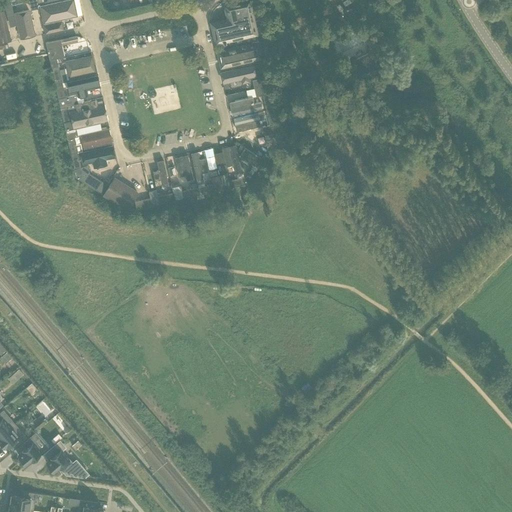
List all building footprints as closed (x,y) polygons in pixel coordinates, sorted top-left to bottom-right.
[(0,2),(0,9),(5,9),(7,17),(14,15),(11,5),(10,0),(0,2)] [(30,4),(31,9),(38,8),(38,6),(36,0),(10,0),(11,5),(26,2),(30,4)] [(74,0),(60,0),(40,5),(45,22),(78,13),(74,0)] [(227,20),(211,24),(215,44),(223,42),(223,43),(226,43),(226,42),(247,37),(257,35),(252,15),(249,0),(224,6),(227,20)] [(30,8),(14,12),(20,37),(35,34),(30,8)] [(4,10),(0,10),(0,42),(11,40),(4,10)] [(43,25),(45,34),(56,31),(54,23),(43,25)] [(366,24),(359,27),(360,30),(367,33),(370,32),(366,24)] [(249,44),(217,52),(221,67),(261,58),(262,58),(258,40),(257,35),(247,37),(249,44)] [(77,41),(76,36),(48,42),(45,42),(48,56),(49,60),(57,59),(64,57),(61,45),(77,41)] [(86,45),(86,42),(62,47),(65,57),(85,52),(84,46),(86,45)] [(368,53),(356,58),(363,74),(384,65),(374,43),(371,44),(368,53)] [(92,56),(64,62),(68,81),(96,74),(92,56)] [(57,59),(49,60),(49,61),(54,84),(62,82),(57,59)] [(262,62),(255,63),(259,79),(266,77),(265,74),(263,62),(262,62)] [(247,69),(221,75),(223,82),(249,76),(247,69)] [(97,77),(67,83),(69,95),(100,89),(97,77)] [(268,84),(266,77),(259,79),(252,80),(256,97),(262,95),(265,109),(273,108),(268,84)] [(55,84),(60,107),(67,106),(78,103),(76,94),(65,97),(62,82),(54,84),(55,84)] [(236,108),(231,109),(232,115),(262,109),(260,102),(254,104),(252,97),(234,101),(236,108)] [(108,120),(105,106),(97,107),(96,102),(76,106),(77,112),(71,113),(74,127),(108,120)] [(65,129),(65,130),(72,129),(67,106),(60,107),(65,129)] [(262,128),(252,130),(254,138),(264,135),(278,132),(273,108),(265,109),(266,110),(269,125),(262,127),(262,128)] [(263,112),(234,118),(237,131),(254,127),(260,126),(258,120),(264,118),(263,112)] [(65,130),(70,154),(78,152),(81,151),(80,145),(76,146),(74,137),(78,136),(76,128),(72,129),(65,130)] [(80,138),(83,152),(112,145),(109,131),(80,138)] [(241,171),(236,146),(222,149),(226,169),(233,167),(234,173),(241,171)] [(115,159),(112,147),(81,154),(84,166),(93,164),(94,169),(107,166),(106,161),(115,159)] [(245,148),(239,156),(253,165),(247,175),(250,177),(262,158),(245,148)] [(78,152),(70,154),(75,177),(76,177),(90,187),(96,190),(101,182),(90,174),(88,167),(87,166),(81,167),(78,152)] [(199,160),(198,153),(191,155),(197,184),(204,183),(202,175),(208,173),(205,159),(199,160)] [(194,180),(189,156),(176,159),(180,178),(187,177),(188,182),(194,180)] [(156,164),(161,188),(170,185),(164,162),(156,164)] [(244,185),(243,177),(228,181),(227,175),(218,176),(222,190),(244,185)] [(212,184),(196,188),(198,195),(199,195),(200,195),(222,190),(218,176),(215,177),(210,178),(212,184)] [(114,178),(103,195),(126,210),(137,193),(114,178)] [(172,187),(173,193),(175,200),(176,200),(183,198),(198,195),(196,188),(195,184),(190,185),(190,189),(181,191),(180,185),(172,187)] [(156,190),(148,192),(150,198),(151,205),(159,204),(175,200),(173,193),(158,196),(156,190)] [(150,198),(134,201),(136,209),(151,205),(150,198)] [(6,352),(1,357),(6,363),(11,358),(6,352)] [(19,369),(12,375),(16,380),(23,374),(19,369)] [(31,384),(27,388),(32,394),(37,390),(31,384)] [(0,435),(10,427),(14,424),(2,410),(0,412),(0,435)] [(14,424),(10,427),(0,435),(0,441),(5,447),(8,445),(12,449),(26,438),(14,424)] [(71,429),(65,435),(71,441),(76,435),(71,429)] [(25,448),(18,455),(26,464),(43,450),(35,441),(39,438),(35,433),(22,444),(25,448)] [(51,458),(46,462),(54,472),(60,467),(63,472),(66,474),(84,477),(88,474),(76,460),(72,463),(61,450),(65,447),(59,440),(46,451),(51,458)] [(77,441),(72,446),(75,450),(81,444),(77,441)] [(11,495),(9,507),(29,510),(33,510),(36,493),(22,491),(21,497),(11,495)] [(79,499),(76,511),(102,511),(103,509),(95,508),(96,502),(79,499)]
